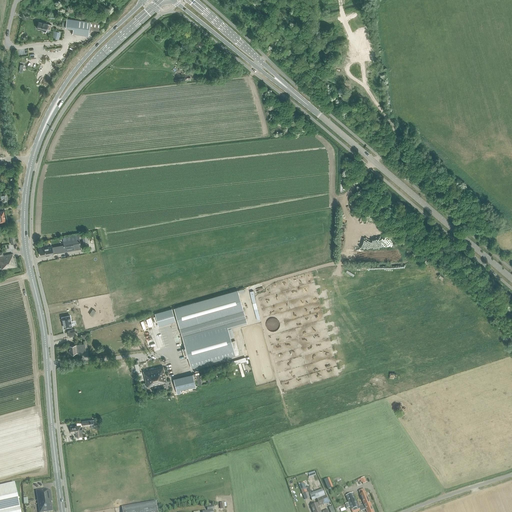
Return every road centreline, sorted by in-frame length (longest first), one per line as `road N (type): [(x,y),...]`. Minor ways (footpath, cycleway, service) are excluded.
road 1 (secondary): [(62,511),(24,220),(43,129)]
road 2 (tertiary): [(274,78),(511,279)]
road 3 (unknown): [(511,339),(481,287),(358,180)]
road 4 (track): [(244,289),(340,259),(352,229),(345,196),(366,171)]
road 5 (secondary): [(43,129),(91,64),(161,0)]
road 6 (secondary): [(146,0),(89,53),(43,129)]
road 7 (tertiary): [(173,0),(274,78)]
